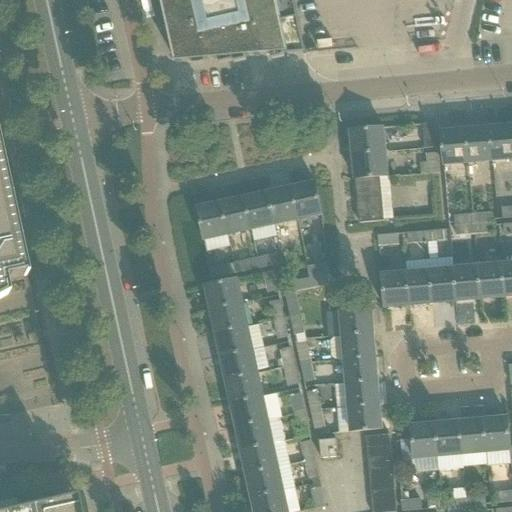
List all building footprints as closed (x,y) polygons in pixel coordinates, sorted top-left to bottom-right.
[(161,0),(162,3),(176,64),(272,56),(284,55),(288,55),(303,54),(305,53),(293,0),(161,0)] [(435,124),(423,125),(425,149),(437,148),(435,124)] [(511,126),(490,129),(493,162),(511,160),(511,126)] [(350,131),(353,156),(386,153),(384,128),(350,131)] [(490,129),(466,131),(469,164),(493,162),(490,129)] [(469,164),(466,131),(442,133),(445,166),(469,164)] [(353,156),(355,181),(356,181),(381,179),(380,178),(388,177),(386,153),(353,156)] [(437,155),(427,156),(429,175),(439,174),(437,155)] [(22,277),(22,279),(25,279),(0,166),(0,300),(6,297),(3,281),(22,277)] [(381,179),(356,181),(360,224),(384,221),(381,179)] [(316,183),(292,188),(299,221),(323,216),(316,183)] [(292,188),(268,193),(275,226),(299,221),(292,188)] [(268,193),(245,198),(252,231),(254,243),(278,238),(275,226),(268,193)] [(245,198),(221,203),(228,236),(252,231),(245,198)] [(228,236),(221,203),(197,208),(204,242),(228,236)] [(511,218),(511,207),(501,208),(502,219),(511,218)] [(493,213),(473,215),(474,224),(493,223),(493,213)] [(454,217),(455,226),(474,224),(473,215),(454,217)] [(493,223),(474,224),(475,236),(494,234),(493,223)] [(474,224),(455,226),(456,237),(475,236),(474,224)] [(511,235),(511,224),(503,225),(504,236),(511,235)] [(446,230),(426,232),(427,243),(447,241),(446,230)] [(427,243),(426,232),(408,234),(409,245),(427,243)] [(397,235),(378,237),(379,247),(398,244),(397,235)] [(276,255),(258,259),(260,270),(279,266),(276,255)] [(260,270),(258,259),(239,263),(241,274),(260,270)] [(511,263),(502,265),(505,299),(511,297),(511,263)] [(327,264),(309,268),(311,280),(313,289),(329,285),(327,264)] [(502,265),(478,267),(481,301),(505,299),(502,265)] [(210,270),(212,279),(231,275),(229,266),(210,270)] [(478,267),(454,269),(457,303),(481,301),(478,267)] [(454,269),(430,271),(433,305),(457,303),(454,269)] [(430,271),(406,274),(409,308),(433,305),(430,271)] [(273,272),(264,274),(268,293),(277,291),(273,272)] [(409,308),(406,274),(381,276),(384,310),(409,308)] [(205,287),(210,311),(244,304),(238,279),(205,287)] [(309,280),(294,284),(295,293),(313,289),(311,280),(310,280),(309,280)] [(295,292),(285,295),(290,318),(301,316),(296,293),(295,293),(295,292)] [(271,303),(274,321),(285,319),(281,301),(271,303)] [(210,311),(215,334),(249,327),(244,304),(210,311)] [(340,312),(343,337),(373,334),(370,310),(340,312)] [(290,318),(294,337),(305,335),(301,316),(290,318)] [(285,319),(274,321),(279,341),(289,338),(285,319)] [(215,334),(220,358),(254,351),(249,327),(215,334)] [(334,339),(330,343),(331,358),(336,361),(345,360),(345,361),(375,358),(373,334),(343,337),(343,338),(334,339)] [(296,347),(300,365),(311,364),(307,345),(296,347)] [(290,349),(281,351),(285,368),(294,366),(290,349)] [(254,351),(220,358),(225,381),(259,374),(258,371),(269,369),(265,350),(254,352),(254,351)] [(345,361),(347,385),(377,382),(375,358),(345,361)] [(311,364),(300,365),(305,384),(315,382),(311,364)] [(294,366),(285,368),(289,388),(298,386),(294,366)] [(225,381),(230,405),(264,398),(259,374),(225,381)] [(347,385),(349,409),(379,406),(377,382),(347,385)] [(307,394),(311,412),(322,411),(318,392),(307,394)] [(300,395),(291,397),(295,415),(304,413),(300,395)] [(230,405),(236,428),(269,421),(264,398),(230,405)] [(349,409),(335,410),(337,434),(351,433),(361,432),(381,431),(379,406),(349,409)] [(322,411),(311,412),(315,432),(326,429),(322,411)] [(304,413),(295,415),(299,434),(308,432),(304,413)] [(507,418),(483,420),(486,454),(510,452),(507,418)] [(483,420),(459,422),(462,456),(486,454),(483,420)] [(236,428),(241,452),(274,444),(269,421),(236,428)] [(459,422),(435,424),(438,454),(438,458),(440,472),(464,469),(462,456),(459,422)] [(438,458),(435,424),(411,427),(412,440),(413,447),(414,460),(438,458)] [(367,438),(368,449),(392,447),(391,436),(367,438)] [(412,440),(400,441),(402,461),(402,462),(414,460),(413,447),(412,440)] [(336,441),(320,442),(321,460),(338,459),(336,441)] [(310,442),(301,444),(305,462),(315,460),(310,442)] [(241,452),(246,475),(279,468),(274,444),(241,452)] [(368,449),(368,460),(392,458),(392,447),(368,449)] [(368,460),(369,471),(393,469),(392,458),(368,460)] [(315,460),(305,462),(309,482),(319,480),(315,460)] [(279,468),(246,475),(251,499),(285,491),(295,489),(290,466),(279,468)] [(369,471),(370,482),(394,480),(393,469),(369,471)] [(370,482),(371,493),(395,491),(394,480),(370,482)] [(311,492),(315,510),(326,508),(322,489),(311,492)] [(288,511),(285,491),(251,499),(253,511),(288,511)] [(371,493),(372,504),(396,502),(395,491),(371,493)] [(511,494),(495,496),(495,504),(511,502),(511,494)] [(484,498),(466,499),(467,511),(472,511),(485,511),(484,498)] [(76,511),(73,499),(9,511),(76,511)] [(446,501),(447,511),(467,511),(466,499),(446,501)] [(396,511),(396,502),(372,504),(372,511),(396,511)] [(421,502),(402,504),(402,511),(410,511),(422,511),(421,502)]
